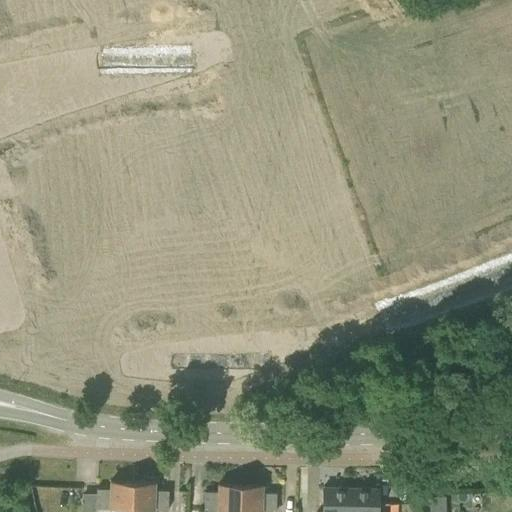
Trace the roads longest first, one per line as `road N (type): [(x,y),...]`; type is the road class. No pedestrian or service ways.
road 1 (tertiary): [(511,430),(138,431),(0,404)]
road 2 (residential): [(467,116),(324,175),(55,234)]
